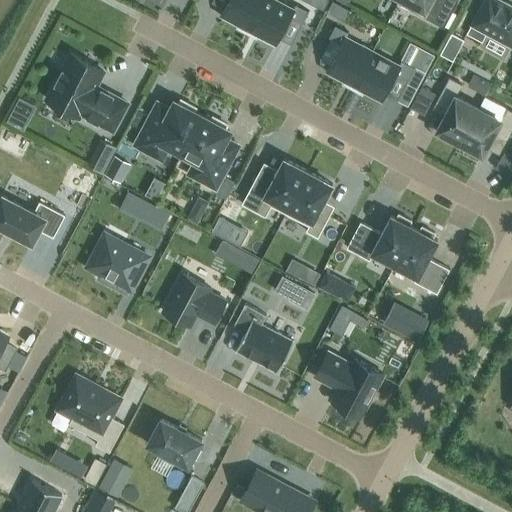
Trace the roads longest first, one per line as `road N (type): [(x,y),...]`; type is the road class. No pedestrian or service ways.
road 1 (residential): [(511,221),(153,29)]
road 2 (residential): [(383,478),(493,275)]
road 3 (residential): [(257,412),(64,309)]
road 4 (residential): [(383,478),(257,412)]
road 5 (residential): [(64,309),(0,425)]
